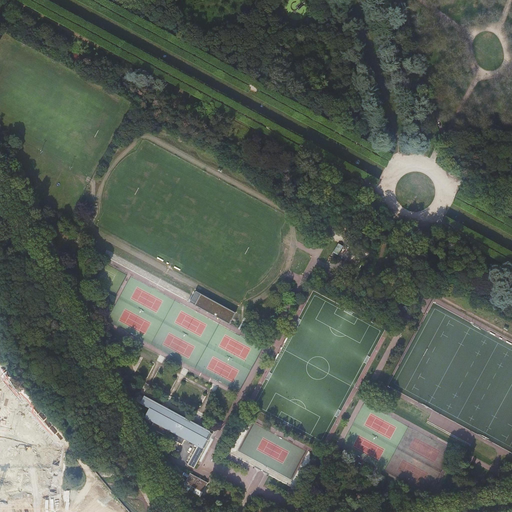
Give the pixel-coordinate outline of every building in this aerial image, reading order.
[(343,246),(337,243),(333,252),(338,255),(343,246)] [(235,312),(196,291),(190,302),(229,323),(235,312)] [(147,414),(145,417),(170,430),(166,436),(182,444),(185,438),(197,444),(196,447),(197,447),(188,463),(195,467),(199,459),(197,458),(207,440),(202,437),(201,440),(148,412),(149,409),(141,404),(138,409),(147,414)] [(197,458),(199,459),(211,438),(207,436),(210,432),(209,432),(202,437),(149,409),(148,412),(201,440),(202,437),(207,440),(197,458)] [(26,511),(56,511),(45,429),(26,432),(29,453),(24,453),(25,460),(20,461),(26,511)] [(208,483),(191,474),(186,484),(203,493),(208,483)]
